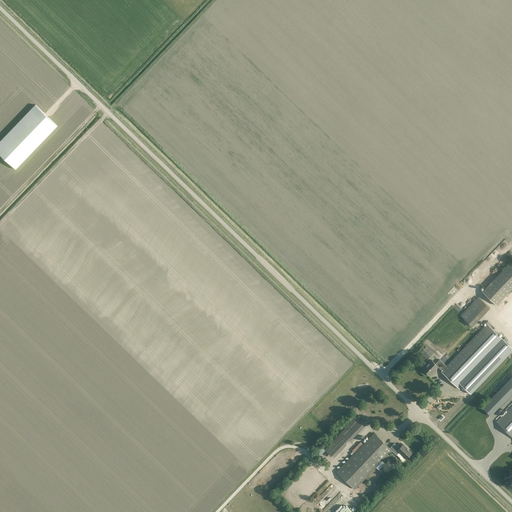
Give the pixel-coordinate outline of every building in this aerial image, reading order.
[(0,142),(0,153),(16,169),(58,126),(36,105),(0,142)] [(511,264),(511,263),(482,291),(497,305),(511,289),(511,264)] [(467,321),(481,302),(475,297),(461,316),(467,321)] [(459,320),(455,324),(466,334),(470,330),(459,320)] [(459,389),(463,386),(471,394),(511,350),(511,347),(506,341),(503,339),(489,325),(487,324),(447,366),(442,371),(441,371),(459,389)] [(432,352),(426,346),(420,352),(426,357),(432,352)] [(423,369),(425,370),(430,375),(434,371),(433,371),(438,366),(442,371),(447,366),(440,359),(435,364),(431,360),(427,364),(428,364),(423,369)] [(511,391),(511,377),(482,407),(490,415),(498,408),(497,407),(511,391)] [(511,405),(497,421),(511,436),(511,405)] [(352,421),(361,429),(365,425),(357,416),(352,421)] [(355,489),(392,451),(390,448),(374,433),(337,471),(355,489)] [(342,449),(333,441),(325,449),(326,450),(330,454),(334,450),(337,454),(342,449)] [(353,452),(361,444),(359,442),(351,450),(353,452)] [(394,443),(390,448),(392,451),(396,455),(399,452),(406,458),(412,452),(403,444),(400,448),(394,443)]
